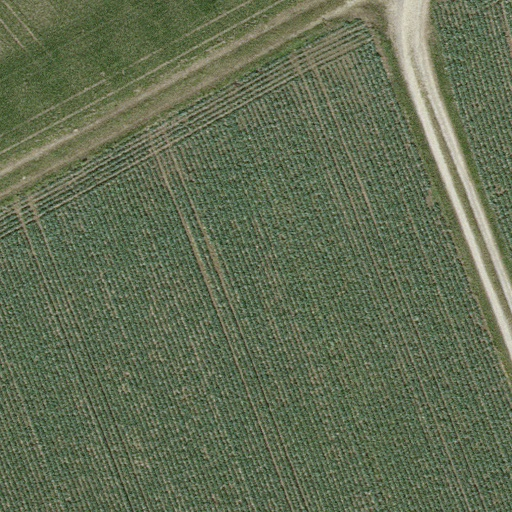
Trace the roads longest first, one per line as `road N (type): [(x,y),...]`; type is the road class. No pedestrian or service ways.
road 1 (track): [(0,185),(363,0)]
road 2 (track): [(511,327),(410,57),(412,0)]
